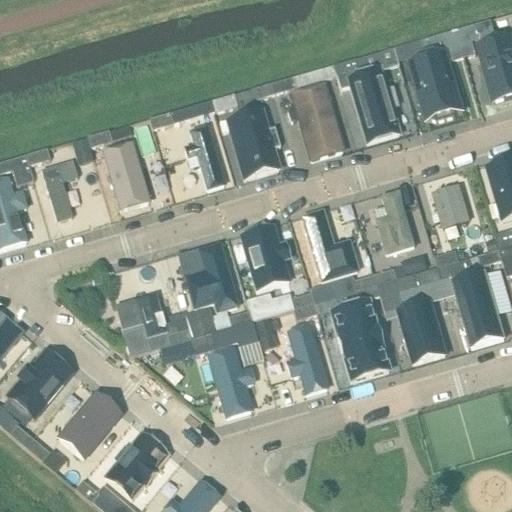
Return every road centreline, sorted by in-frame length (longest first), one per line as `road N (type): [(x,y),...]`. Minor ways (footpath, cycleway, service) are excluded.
road 1 (residential): [(511,131),(8,279)]
road 2 (residential): [(511,366),(215,452)]
road 3 (residential): [(215,452),(8,279)]
